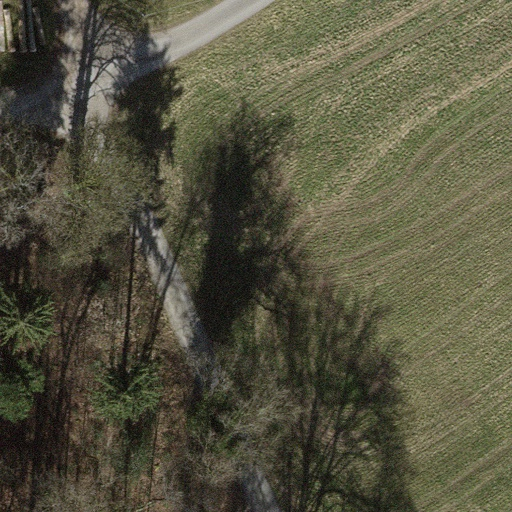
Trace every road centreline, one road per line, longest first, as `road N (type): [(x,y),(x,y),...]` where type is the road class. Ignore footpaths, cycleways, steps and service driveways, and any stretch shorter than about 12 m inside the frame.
road 1 (track): [(270,511),(104,139),(71,0)]
road 2 (unclassified): [(249,0),(88,87),(0,107)]
